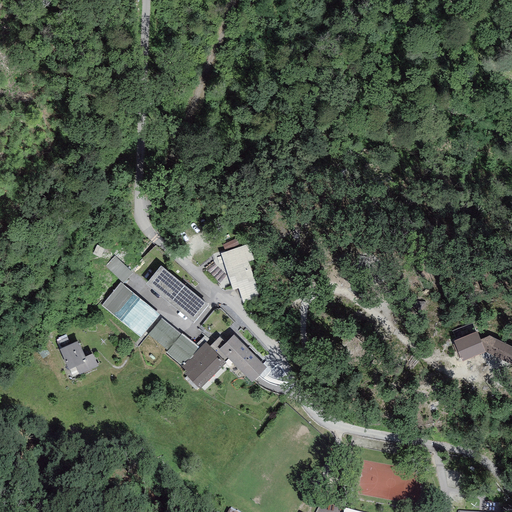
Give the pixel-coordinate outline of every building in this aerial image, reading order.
[(222,245),(225,253),(240,248),(237,239),(222,245)] [(225,253),(221,254),(233,291),(238,289),(255,283),(249,263),(254,260),(249,244),(240,248),(225,253)] [(104,249),(97,245),(93,255),(101,258),(104,249)] [(133,274),(115,256),(105,267),(123,284),(133,274)] [(162,268),(147,285),(194,324),(208,307),(162,268)] [(160,315),(120,283),(102,306),(140,338),(160,315)] [(255,283),(238,289),(242,303),(259,297),(255,283)] [(167,351),(181,335),(162,319),(148,335),(167,351)] [(476,333),(454,342),(462,362),(484,353),(479,341),(476,333)] [(181,335),(167,351),(166,353),(183,367),(200,349),(181,335)] [(221,335),(210,347),(225,363),(228,359),(220,350),(228,342),(221,335)] [(267,369),(234,336),(228,342),(220,350),(228,359),(252,383),(267,369)] [(479,341),(484,353),(511,365),(511,348),(490,338),(479,341)] [(78,342),(59,350),(69,371),(75,369),(78,375),(98,367),(92,355),(85,358),(78,342)] [(200,349),(183,367),(188,371),(185,375),(200,390),(225,363),(210,347),(206,343),(200,349)] [(50,354),(43,345),(36,350),(43,359),(50,354)] [(379,472),(361,473),(363,497),(399,494),(397,470),(390,471),(390,463),(378,464),(379,472)]
